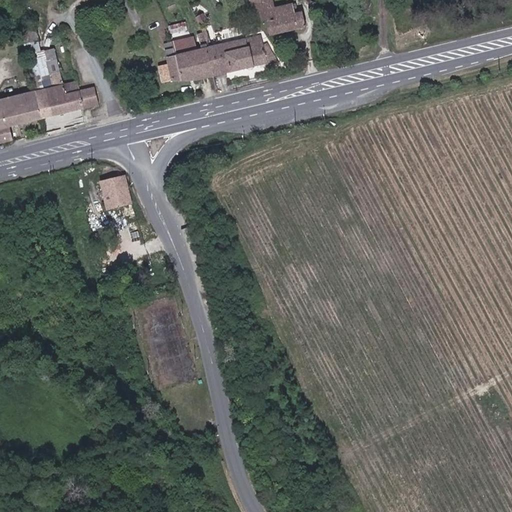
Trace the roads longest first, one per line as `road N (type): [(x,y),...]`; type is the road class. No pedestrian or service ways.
road 1 (primary): [(511,33),(125,125)]
road 2 (unclassified): [(155,196),(195,294),(246,489),(261,511)]
road 3 (primary): [(240,114),(511,49)]
road 4 (primary): [(0,172),(130,140)]
road 5 (primary): [(125,125),(0,158)]
road 6 (unclassified): [(155,196),(170,152),(240,114)]
